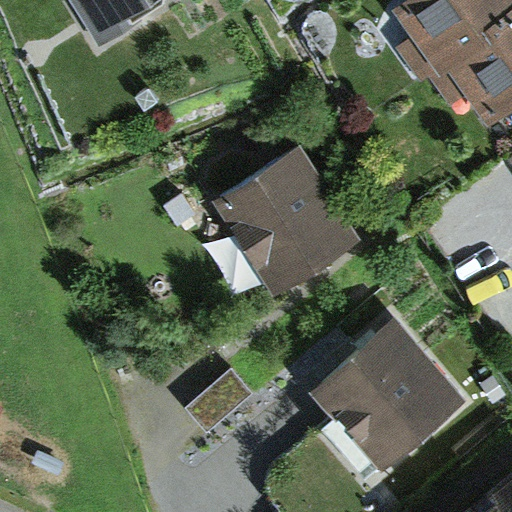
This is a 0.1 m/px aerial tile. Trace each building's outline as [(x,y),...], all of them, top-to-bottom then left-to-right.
[(77,0),(102,39),(135,19),(128,7),(139,0),(77,0)] [(511,0),(396,0),(415,27),(397,40),(422,76),(430,70),(451,100),(469,87),(487,113),(511,96),(511,0)] [(271,283),(359,228),(339,197),(299,133),(211,188),(271,283)] [(312,374),(379,455),(464,385),(396,304),(363,331),(312,374)] [(254,385),(233,360),(189,398),(209,422),(254,385)] [(511,511),(511,458),(444,511),(511,511)]
